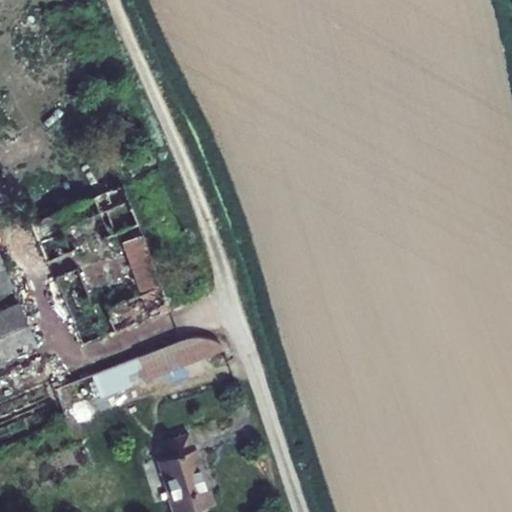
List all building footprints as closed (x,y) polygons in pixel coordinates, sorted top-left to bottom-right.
[(122,184),(31,223),(47,261),(138,223),(122,184)] [(94,306),(107,334),(170,309),(142,233),(123,241),(142,293),(106,306),(105,302),(94,306)] [(0,258),(0,295),(13,290),(0,258)] [(18,303),(0,311),(0,359),(35,345),(18,303)] [(166,372),(224,349),(223,348),(217,341),(212,337),(204,335),(199,334),(190,336),(157,349),(166,372)] [(157,349),(138,357),(147,379),(166,372),(157,349)] [(41,359),(18,369),(43,427),(66,417),(41,359)] [(186,511),(211,504),(188,434),(162,442),(167,457),(160,459),(173,498),(168,499),(172,511),(186,511)]
